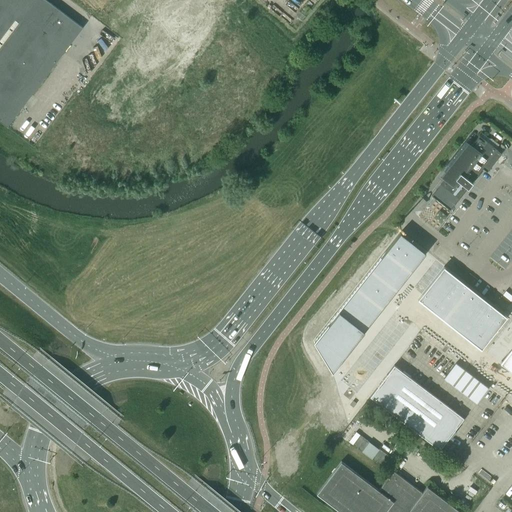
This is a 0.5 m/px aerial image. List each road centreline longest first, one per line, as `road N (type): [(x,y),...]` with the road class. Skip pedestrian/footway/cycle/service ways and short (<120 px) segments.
road 1 (secondary): [(231,418),(231,390),(249,350),(483,55)]
road 2 (secondary): [(463,39),(224,338),(166,367)]
road 3 (primary): [(209,511),(0,339)]
road 4 (primary): [(0,374),(167,511)]
road 5 (primary): [(139,364),(98,372),(62,395),(38,433),(31,473)]
road 6 (primary): [(139,364),(95,349),(0,275)]
